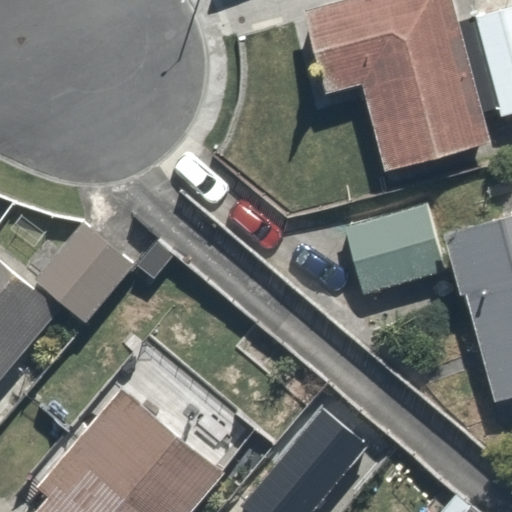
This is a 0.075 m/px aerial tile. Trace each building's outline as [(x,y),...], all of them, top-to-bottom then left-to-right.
[(471,0),(351,0),(304,11),(326,103),(370,92),(387,164),(504,136),(499,113),(477,21),(471,0)] [(511,12),(477,21),(499,113),(511,109),(511,12)] [(422,195),(344,219),(367,291),(445,266),(422,195)] [(89,214),(38,274),(90,319),(142,259),(89,214)] [(511,214),(448,231),(489,396),(511,390),(511,214)] [(0,380),(60,313),(0,260),(0,380)] [(198,511),(230,473),(125,389),(25,511),(198,511)] [(307,511),(344,465),(296,428),(245,495),(267,511),(307,511)]
